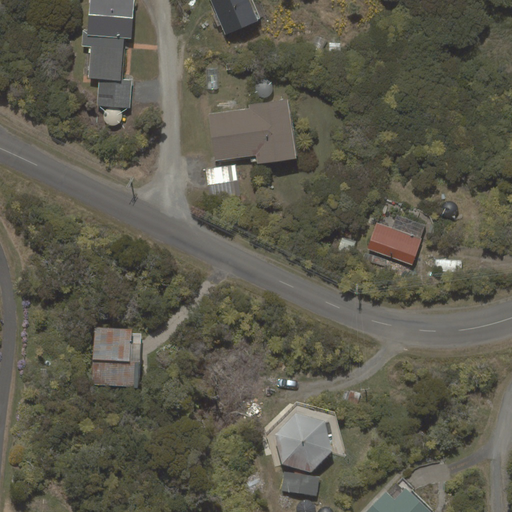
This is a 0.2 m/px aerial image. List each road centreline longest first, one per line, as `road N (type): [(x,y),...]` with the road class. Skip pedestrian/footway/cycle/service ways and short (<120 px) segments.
road 1 (residential): [(511,316),(469,330),(382,321),(170,227)]
road 2 (residential): [(164,0),(170,227)]
road 3 (residential): [(170,227),(0,146)]
road 4 (residential): [(0,409),(9,321),(0,261)]
road 5 (unclassified): [(511,394),(501,432),(499,511)]
